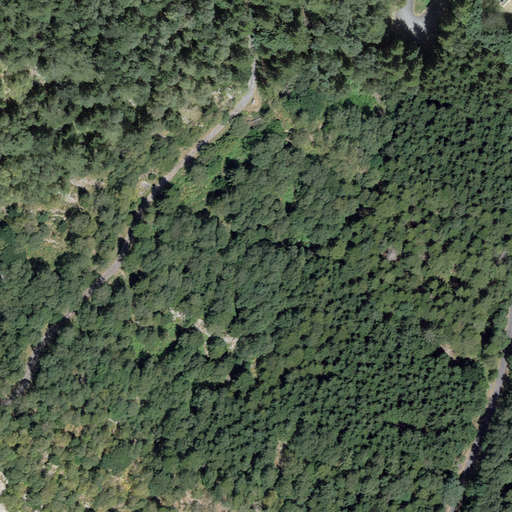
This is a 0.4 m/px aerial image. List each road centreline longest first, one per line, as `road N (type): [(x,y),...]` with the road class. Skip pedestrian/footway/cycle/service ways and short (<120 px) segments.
road 1 (track): [(0,409),(26,384),(50,331),(117,267),(155,189),(247,100),(252,0)]
road 2 (unclassified): [(454,511),(500,383),(511,318)]
